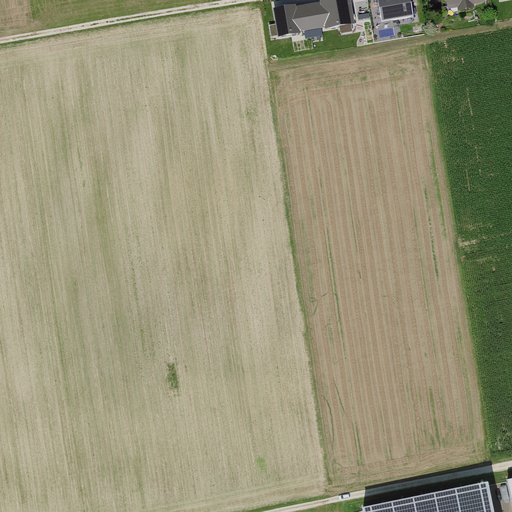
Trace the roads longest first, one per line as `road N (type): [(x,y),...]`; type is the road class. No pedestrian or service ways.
road 1 (track): [(241,0),(0,41)]
road 2 (track): [(275,511),(511,463)]
